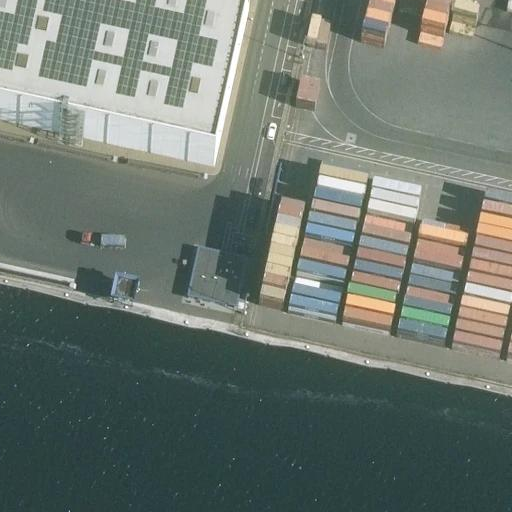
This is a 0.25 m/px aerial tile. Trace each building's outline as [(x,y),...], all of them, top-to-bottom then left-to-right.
[(197,0),(0,0),(0,120),(213,168),(248,11),(197,0)] [(433,0),(427,38),(452,42),(458,0),(433,0)] [(448,105),(441,133),(488,145),(495,117),(448,105)] [(283,302),(295,250),(272,245),(261,296),(283,302)] [(198,252),(188,299),(235,310),(245,263),(198,252)]
